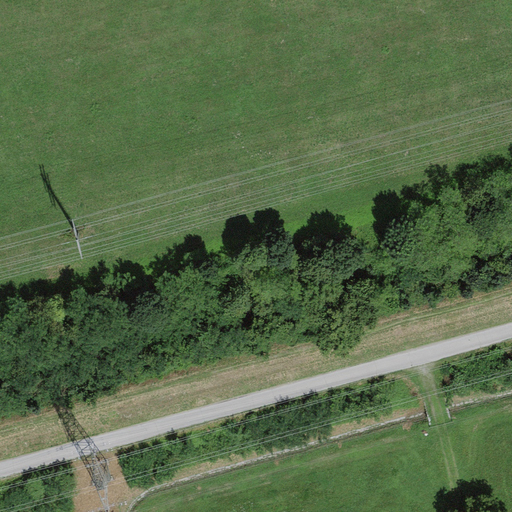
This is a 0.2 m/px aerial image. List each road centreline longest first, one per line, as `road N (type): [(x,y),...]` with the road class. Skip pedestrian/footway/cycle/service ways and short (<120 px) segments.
road 1 (track): [(511,331),(0,465)]
road 2 (track): [(421,355),(461,511)]
